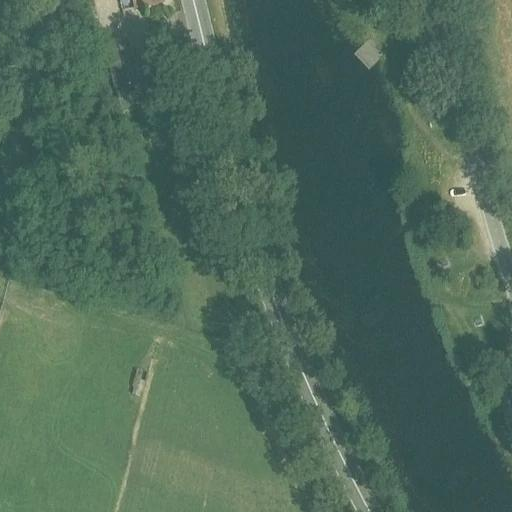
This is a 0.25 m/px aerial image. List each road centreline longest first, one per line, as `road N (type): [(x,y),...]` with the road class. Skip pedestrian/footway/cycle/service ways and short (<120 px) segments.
road 1 (secondary): [(368,511),(272,298),(192,0)]
road 2 (unclassified): [(511,287),(429,0)]
road 3 (unclassified): [(0,209),(50,0)]
